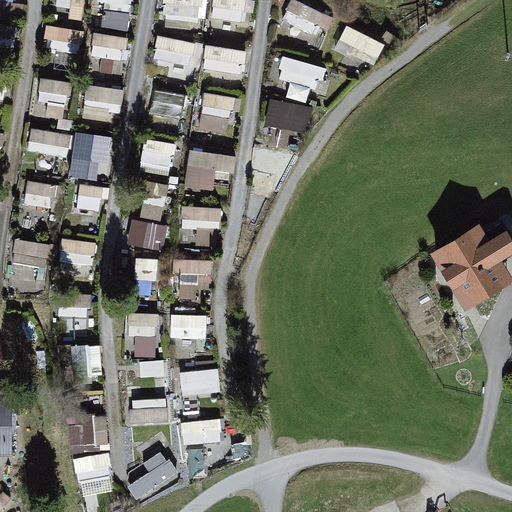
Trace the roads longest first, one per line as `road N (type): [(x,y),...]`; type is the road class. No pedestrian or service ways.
road 1 (track): [(155,0),(115,278),(128,478)]
road 2 (track): [(248,462),(229,320),(270,0)]
road 3 (track): [(44,0),(2,282)]
road 4 (residential): [(511,492),(370,456),(269,470)]
